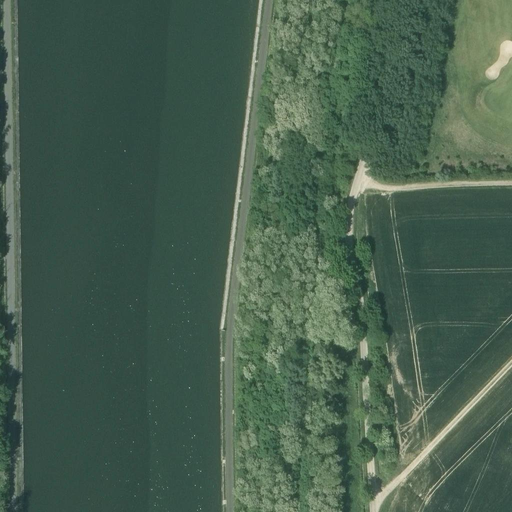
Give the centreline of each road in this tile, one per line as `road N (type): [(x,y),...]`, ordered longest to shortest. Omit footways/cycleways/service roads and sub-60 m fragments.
road 1 (unclassified): [(401,0),(377,119),(345,214),(372,511)]
road 2 (track): [(511,363),(371,497)]
road 3 (track): [(511,183),(355,184)]
